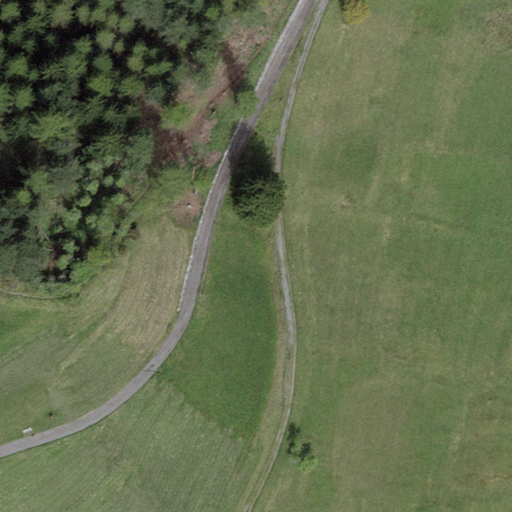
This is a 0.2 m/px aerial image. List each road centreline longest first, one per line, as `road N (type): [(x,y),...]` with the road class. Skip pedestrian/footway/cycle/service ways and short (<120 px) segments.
road 1 (track): [(312,0),(248,117),(187,314),(170,344),(102,413),(0,452)]
road 2 (track): [(325,0),(279,144),(288,405),(246,511)]
